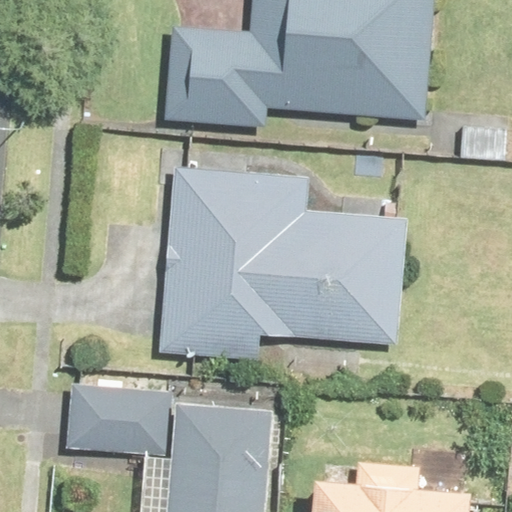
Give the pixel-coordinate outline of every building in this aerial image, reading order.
[(427,122),(436,0),(260,0),(257,39),(176,32),(168,122),(266,130),(268,109),(427,122)] [(304,185),(179,177),(167,355),(259,360),(260,336),(400,345),(408,225),(302,218),(304,185)] [(166,396),(79,388),(73,449),(160,458),(166,396)] [(271,511),(277,414),(182,408),(178,467),(150,466),(147,511),(271,511)] [(465,511),(467,493),(420,490),(421,475),(318,468),(315,511),(465,511)]
